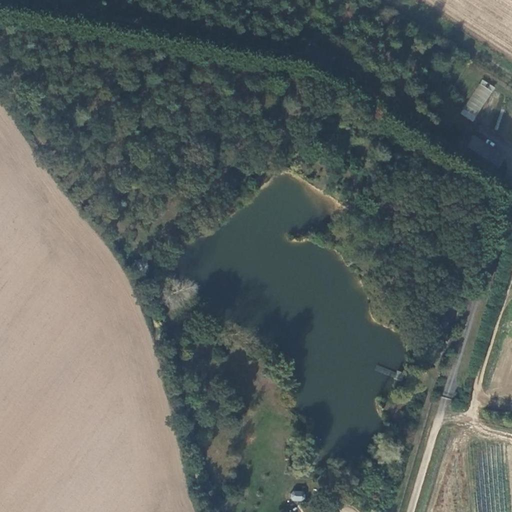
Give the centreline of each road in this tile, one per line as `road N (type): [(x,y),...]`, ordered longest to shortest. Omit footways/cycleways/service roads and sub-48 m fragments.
road 1 (unclassified): [(410,511),(463,327),(511,209)]
road 2 (track): [(511,408),(483,401),(475,389),(511,271)]
road 3 (track): [(511,76),(393,0)]
